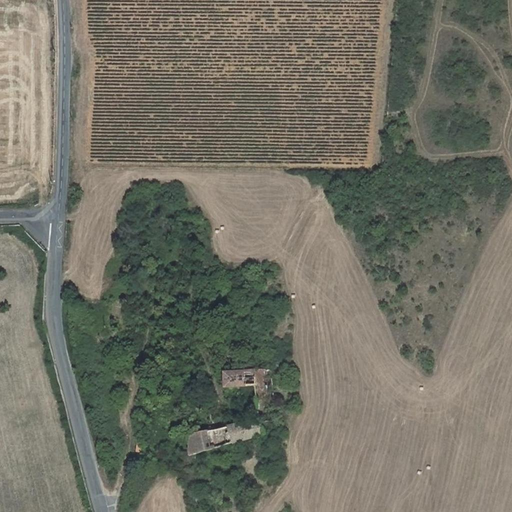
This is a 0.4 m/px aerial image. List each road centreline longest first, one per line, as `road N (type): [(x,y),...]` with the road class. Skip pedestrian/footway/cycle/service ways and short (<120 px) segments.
road 1 (tertiary): [(58,219),(58,331),(103,511)]
road 2 (tertiary): [(61,0),(58,219)]
